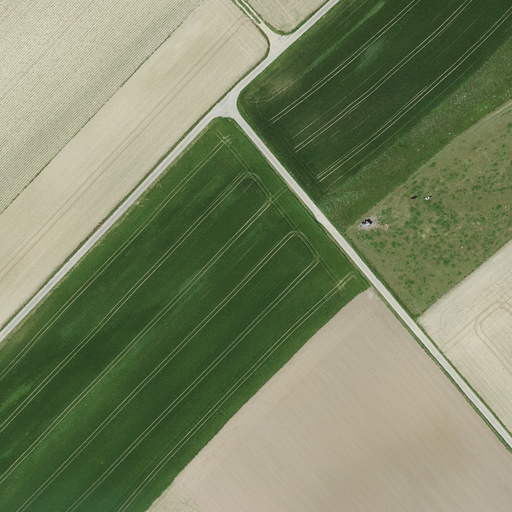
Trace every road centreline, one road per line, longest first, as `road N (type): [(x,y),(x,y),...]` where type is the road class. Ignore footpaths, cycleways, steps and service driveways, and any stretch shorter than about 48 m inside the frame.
road 1 (track): [(0,337),(224,101),(335,0)]
road 2 (track): [(224,101),(511,444)]
